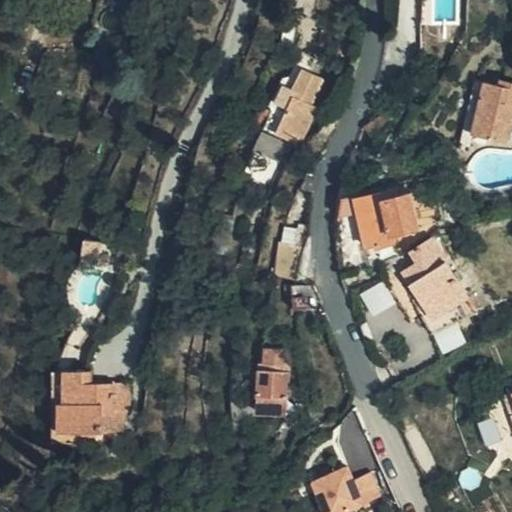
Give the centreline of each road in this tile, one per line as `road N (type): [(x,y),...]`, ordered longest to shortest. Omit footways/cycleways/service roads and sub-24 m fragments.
road 1 (residential): [(382,0),(367,95),(326,167),(316,220),(326,291),(419,511)]
road 2 (unknown): [(242,0),(225,65),(164,179),(107,354)]
